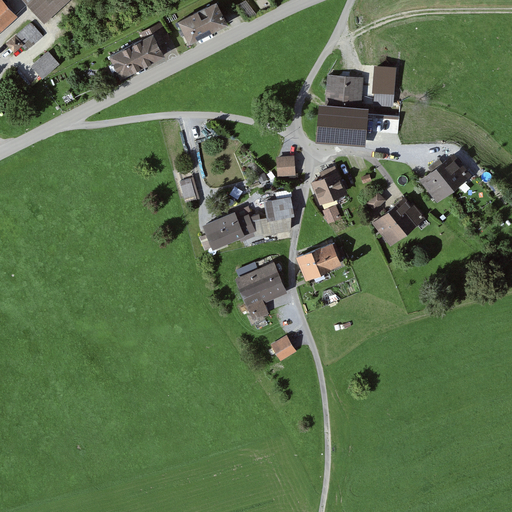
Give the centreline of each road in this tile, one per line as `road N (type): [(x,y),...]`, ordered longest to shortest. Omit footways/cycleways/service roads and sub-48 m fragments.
road 1 (unclassified): [(296,136),(316,152),(293,278),(323,388),(321,511)]
road 2 (tertiary): [(61,123),(310,0)]
road 3 (unclassified): [(61,123),(200,114),(296,136)]
road 4 (track): [(336,35),(344,39),(406,14),(511,10)]
road 5 (unclassified): [(351,0),(301,99),(296,136)]
road 6 (track): [(344,39),(351,60),(369,71),(365,102),(318,100),(305,90)]
